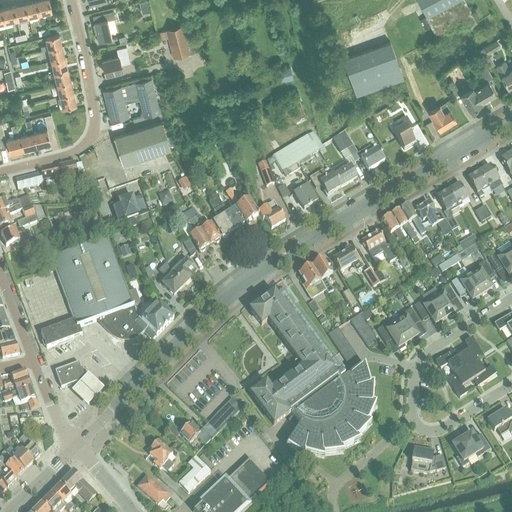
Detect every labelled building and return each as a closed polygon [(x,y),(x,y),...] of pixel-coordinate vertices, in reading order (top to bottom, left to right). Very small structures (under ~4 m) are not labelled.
[(48,0),(38,0),(36,1),(39,14),(51,11),(48,0)] [(148,0),(139,2),(142,14),(150,11),(148,0)] [(475,19),(482,16),(477,7),(470,11),(464,0),(417,0),(426,16),(419,20),(425,31),(431,27),(437,37),(459,25),(467,27),(477,22),(475,19)] [(39,14),(36,1),(24,3),(27,17),(39,14)] [(24,3),(12,6),(16,20),(27,17),(24,3)] [(16,20),(12,6),(1,9),(4,23),(16,20)] [(103,21),(94,23),(98,42),(106,40),(107,45),(114,43),(113,38),(112,38),(107,20),(115,18),(113,11),(101,13),(103,21)] [(168,30),(170,38),(175,56),(187,53),(180,27),(168,30)] [(48,49),(62,46),(59,34),(45,37),(47,45),(40,46),(41,51),(48,49)] [(125,36),(118,37),(120,45),(127,43),(125,36)] [(17,41),(18,47),(30,45),(29,39),(17,41)] [(488,53),(499,47),(496,40),(484,47),(488,53)] [(356,96),(403,79),(390,42),(343,58),(356,96)] [(64,58),(62,46),(48,49),(51,61),(64,58)] [(102,61),(105,74),(122,70),(121,65),(127,64),(125,53),(128,53),(126,46),(116,49),(118,56),(102,61)] [(484,60),(488,68),(494,64),(490,57),(484,60)] [(67,70),(64,58),(51,61),(54,73),(67,70)] [(508,87),(511,84),(511,69),(510,71),(504,62),(496,67),(508,87)] [(488,81),(492,77),(487,68),(482,72),(488,81)] [(67,70),(54,73),(56,84),(70,81),(67,70)] [(285,80),(282,70),(276,72),(278,82),(285,80)] [(6,81),(12,80),(10,71),(4,73),(6,81)] [(151,78),(103,90),(111,121),(124,118),(123,114),(127,113),(125,103),(139,99),(142,110),(146,109),(148,116),(160,113),(151,78)] [(12,80),(6,81),(8,90),(14,89),(12,80)] [(460,93),(454,83),(452,80),(446,84),(454,97),(460,93)] [(70,81),(56,84),(59,96),(73,93),(70,81)] [(434,91),(440,87),(437,81),(430,85),(434,91)] [(482,104),(472,87),(469,82),(462,87),(465,92),(460,95),(469,111),(482,104)] [(479,83),(472,87),(482,104),(482,103),(496,94),(489,82),(481,86),(479,83)] [(76,105),(73,93),(59,96),(62,108),(76,105)] [(306,117),(297,93),(273,102),(267,105),(270,114),(277,111),(282,126),(291,124),(299,121),(306,117)] [(445,102),(440,106),(428,113),(438,130),(456,119),(445,102)] [(396,104),(390,107),(393,114),(400,110),(396,104)] [(47,129),(54,127),(50,115),(43,117),(47,129)] [(393,133),(403,151),(414,144),(408,133),(413,130),(406,118),(395,124),(399,130),(393,133)] [(27,134),(19,136),(23,150),(36,147),(34,138),(33,133),(31,127),(29,120),(25,122),(26,128),(27,134)] [(121,165),(170,149),(161,122),(112,137),(121,165)] [(23,150),(19,136),(16,125),(10,126),(13,137),(5,140),(9,154),(23,150)] [(34,138),(36,147),(50,143),(46,129),(33,133),(34,138)] [(344,133),(338,137),(346,150),(352,146),(344,133)] [(338,137),(331,141),(340,154),(346,150),(338,137)] [(318,140),(281,157),(290,177),(327,160),(318,140)] [(206,141),(199,145),(202,151),(209,148),(206,141)] [(368,171),(384,162),(377,150),(372,153),(369,147),(358,154),(368,171)] [(511,154),(499,160),(511,180),(511,154)] [(266,162),(268,168),(271,166),(276,164),(273,159),(266,162)] [(74,164),(39,171),(41,180),(55,177),(55,181),(77,177),(74,164)] [(219,177),(225,174),(220,165),(214,168),(219,177)] [(490,166),(478,173),(487,188),(491,194),(502,187),(499,181),(490,166)] [(333,177),(340,188),(356,178),(349,167),(333,177)] [(274,184),(268,170),(260,173),(266,187),(274,184)] [(340,188),(333,177),(332,175),(327,178),(322,170),(308,179),(315,190),(321,186),(327,196),(340,188)] [(478,173),(467,180),(479,199),(483,196),(481,192),(487,188),(478,173)] [(33,176),(36,186),(42,185),(39,174),(33,176)] [(171,175),(165,177),(169,191),(176,188),(171,175)] [(36,186),(33,176),(27,177),(30,188),(36,186)] [(24,189),(22,179),(15,181),(17,191),(24,189)] [(303,188),(299,181),(293,185),(297,191),(294,193),(303,210),(316,202),(306,186),(303,188)] [(459,185),(447,192),(456,207),(468,200),(459,185)] [(284,186),(278,189),(281,198),(287,208),(293,205),(289,197),(284,186)] [(230,191),(225,194),(230,201),(230,200),(245,224),(250,221),(253,222),(256,220),(256,217),(258,216),(248,201),(238,207),(236,205),(237,202),(235,198),(230,191)] [(447,192),(436,198),(445,212),(443,213),(446,219),(444,220),(449,229),(451,232),(456,229),(457,228),(451,217),(452,216),(449,211),(456,207),(447,192)] [(22,212),(31,208),(26,197),(6,206),(3,200),(0,201),(0,213),(7,211),(20,206),(21,210),(22,212)] [(213,202),(217,208),(232,232),(236,229),(239,230),(241,229),(242,226),(243,225),(234,210),(228,213),(223,205),(222,206),(218,199),(213,202)] [(271,229),(284,221),(278,210),(273,202),(258,211),(262,219),(264,218),(271,229)] [(431,228),(444,220),(438,211),(434,214),(428,203),(416,210),(422,221),(426,219),(431,228)] [(408,205),(399,210),(408,224),(412,222),(420,235),(421,237),(425,234),(408,205)] [(7,211),(0,213),(0,226),(10,223),(7,216),(21,210),(20,206),(7,211)] [(25,219),(16,223),(19,229),(44,219),(39,207),(33,208),(31,208),(34,216),(25,219)] [(480,210),(485,220),(490,217),(485,207),(480,210)] [(22,212),(25,219),(34,216),(31,208),(22,212)] [(218,219),(212,223),(221,239),(222,238),(225,239),(227,237),(228,235),(232,232),(217,208),(213,211),(218,219)] [(193,209),(187,212),(193,221),(209,246),(213,244),(216,245),(219,243),(219,240),(220,240),(210,224),(205,228),(193,209)] [(408,224),(399,210),(390,216),(399,230),(403,227),(411,241),(416,238),(408,224)] [(485,220),(480,210),(475,213),(480,223),(485,220)] [(63,212),(56,214),(58,221),(65,218),(63,212)] [(193,221),(187,212),(182,215),(193,235),(188,238),(198,253),(199,252),(202,253),(204,252),(205,249),(209,246),(193,221)] [(502,213),(497,215),(498,217),(497,217),(504,227),(509,224),(503,214),(502,214),(502,213)] [(399,230),(390,216),(381,222),(389,235),(393,233),(401,246),(406,243),(399,230)] [(491,218),(486,221),(493,233),(497,231),(493,224),(495,223),(491,218)] [(134,220),(127,223),(130,230),(137,226),(134,220)] [(99,225),(93,227),(95,234),(101,232),(99,225)] [(16,229),(14,230),(0,235),(5,247),(19,242),(16,235),(18,234),(16,229)] [(456,229),(451,232),(454,239),(459,236),(456,229)] [(62,231),(52,233),(55,244),(65,241),(62,231)] [(378,233),(361,243),(371,259),(382,253),(389,263),(396,259),(388,246),(386,247),(378,233)] [(473,236),(458,245),(463,252),(475,245),(477,243),(473,236)] [(25,252),(34,249),(30,239),(21,242),(25,252)] [(68,306),(74,322),(76,321),(79,328),(98,321),(114,337),(117,339),(122,340),(126,341),(130,340),(134,338),(142,332),(142,333),(143,333),(134,323),(138,319),(133,306),(133,307),(108,239),(51,260),(68,306)] [(190,256),(195,252),(188,240),(182,243),(190,256)] [(508,243),(502,246),(507,254),(511,261),(511,244),(510,246),(508,243)] [(463,252),(456,256),(460,262),(478,250),(475,245),(464,251),(463,252)] [(127,246),(119,249),(122,259),(130,256),(127,246)] [(498,253),(487,260),(496,274),(503,270),(510,280),(511,279),(511,261),(507,254),(502,246),(496,250),(498,253)] [(357,271),(362,268),(350,250),(348,247),(342,251),(344,253),(332,260),(339,272),(353,264),(357,271)] [(441,256),(430,262),(434,268),(444,261),(441,256)] [(404,271),(409,267),(403,257),(397,260),(404,271)] [(311,267),(325,291),(328,295),(333,292),(325,279),(332,275),(323,260),(311,267)] [(180,284),(183,287),(191,279),(191,278),(196,272),(186,261),(182,264),(179,261),(168,271),(169,273),(180,284)] [(446,262),(438,267),(441,273),(450,268),(446,262)] [(470,278),(482,296),(492,289),(486,281),(493,276),(484,262),(473,269),(476,274),(470,278)] [(180,284),(169,273),(168,271),(166,264),(158,271),(162,276),(158,280),(162,284),(161,285),(173,297),(183,287),(180,284)] [(132,267),(126,270),(130,279),(136,276),(132,267)] [(304,272),(298,275),(305,286),(303,287),(311,300),(325,291),(311,267),(310,268),(308,267),(304,269),(304,272)] [(148,281),(154,277),(149,268),(144,271),(148,281)] [(438,269),(430,274),(434,280),(441,275),(438,269)] [(379,285),(373,276),(370,270),(364,274),(372,289),(379,285)] [(379,272),(373,276),(379,285),(385,281),(379,272)] [(482,296),(470,278),(467,273),(450,284),(459,298),(466,293),(473,304),(479,300),(478,298),(482,296)] [(433,301),(445,320),(449,317),(450,319),(456,315),(449,304),(456,300),(447,286),(436,293),(439,298),(433,301)] [(350,308),(356,305),(348,291),(342,295),(350,308)] [(273,426),(281,420),(290,413),(293,417),(287,422),(288,423),(298,429),(285,448),(286,449),(287,447),(297,454),(298,451),(304,453),(304,456),(305,454),(317,457),(316,455),(323,454),(323,458),(324,458),(324,455),(336,454),(335,452),(341,449),(343,452),(342,450),(353,444),(351,443),(356,438),(359,440),(357,438),(366,429),(364,428),(366,422),(369,424),(370,423),(368,422),(373,411),(370,411),(371,404),(374,404),(372,404),(373,391),(371,392),(369,386),(372,385),(372,384),(370,385),(366,373),(364,374),(360,369),(363,367),(363,366),(348,377),(345,372),(337,378),(332,371),(325,361),(324,362),(273,294),(249,312),(260,327),(268,321),(297,361),(295,363),(294,363),(293,370),(294,370),(296,373),(270,392),(265,385),(250,395),(273,426)] [(424,301),(413,308),(422,321),(429,317),(436,328),(442,324),(441,322),(445,320),(433,301),(431,298),(428,294),(422,298),(424,301)] [(312,303),(308,306),(314,315),(317,319),(321,316),(312,303)] [(134,323),(143,333),(147,328),(155,337),(173,319),(158,304),(140,322),(138,319),(134,323)] [(0,309),(0,332),(8,330),(0,309)] [(396,325),(408,343),(412,341),(413,343),(419,339),(412,328),(419,324),(410,310),(399,317),(402,321),(396,325)] [(369,311),(361,317),(365,323),(373,318),(369,311)] [(511,313),(494,325),(499,333),(506,328),(511,338),(511,313)] [(323,316),(318,320),(324,328),(329,325),(323,316)] [(354,328),(363,322),(360,316),(350,322),(354,328)] [(40,334),(46,350),(82,337),(79,328),(76,321),(74,322),(40,334)] [(363,322),(354,328),(357,333),(367,327),(363,322)] [(408,343),(396,325),(390,329),(387,325),(376,332),(385,345),(392,341),(399,352),(405,348),(404,346),(408,343)] [(370,332),(367,327),(357,333),(360,338),(370,332)] [(331,341),(341,334),(337,329),(328,336),(331,341)] [(374,337),(370,332),(360,338),(364,344),(374,337)] [(0,346),(14,344),(10,333),(0,334),(0,346)] [(344,339),(341,334),(331,341),(334,346),(344,339)] [(374,337),(364,344),(367,349),(377,342),(374,337)] [(348,344),(344,339),(334,346),(338,351),(348,344)] [(469,351),(458,358),(465,370),(477,362),(477,363),(484,358),(472,340),(465,344),(469,351)] [(0,346),(0,355),(1,359),(18,355),(14,344),(0,346)] [(348,344),(338,351),(341,356),(351,349),(348,344)] [(354,354),(351,349),(341,356),(344,361),(354,354)] [(458,358),(454,351),(435,363),(440,370),(447,366),(454,377),(465,370),(458,358)] [(354,354),(344,361),(349,368),(359,361),(354,354)] [(477,362),(465,370),(473,381),(472,381),(477,388),(495,376),(491,369),(484,373),(477,363),(477,362)] [(78,363),(55,372),(61,388),(77,382),(83,376),(78,363)] [(454,377),(447,381),(459,400),(466,395),(462,388),(472,381),(473,381),(465,370),(454,377)] [(10,376),(13,384),(27,379),(24,371),(10,376)] [(10,386),(3,388),(5,392),(8,391),(10,395),(30,388),(27,379),(13,384),(10,385),(10,386)] [(87,379),(71,396),(87,411),(103,394),(87,379)] [(30,388),(10,395),(2,398),(4,403),(18,398),(20,405),(34,400),(30,388)] [(232,399),(226,405),(236,415),(241,410),(240,409),(232,399)] [(8,410),(15,406),(12,401),(5,404),(8,410)] [(35,402),(27,404),(30,411),(37,409),(35,402)] [(27,404),(19,407),(21,413),(29,410),(27,404)] [(226,405),(221,410),(231,420),(236,415),(226,405)] [(221,410),(216,415),(227,425),(231,420),(221,410)] [(511,410),(507,413),(505,410),(487,422),(494,432),(496,431),(500,438),(508,433),(510,435),(511,434),(511,410)] [(227,425),(216,415),(212,420),(222,430),(227,425)] [(212,420),(207,425),(217,434),(222,430),(212,420)] [(188,425),(179,435),(183,439),(182,439),(189,445),(196,437),(201,442),(205,446),(210,441),(211,442),(213,440),(212,439),(217,434),(207,425),(202,430),(198,434),(193,428),(192,429),(188,425)] [(474,440),(471,434),(452,446),(459,457),(456,459),(462,469),(469,464),(467,461),(475,456),(477,459),(490,451),(481,436),(474,440)] [(23,453),(33,462),(41,455),(23,437),(19,441),(27,449),(23,453)] [(166,474),(172,466),(167,461),(171,457),(156,443),(150,450),(152,452),(148,456),(156,463),(154,466),(159,471),(160,469),(166,474)] [(10,448),(6,452),(13,460),(24,471),(33,462),(23,453),(21,451),(16,455),(10,448)] [(429,476),(429,474),(435,472),(445,469),(442,457),(435,459),(434,461),(431,460),(433,452),(425,451),(424,453),(413,451),(411,463),(412,463),(410,472),(429,476)] [(24,471),(13,460),(8,465),(1,458),(0,458),(0,463),(16,479),(24,471)] [(178,484),(188,494),(210,474),(195,458),(187,465),(193,470),(178,484)] [(193,511),(239,511),(271,482),(270,482),(269,483),(249,462),(250,460),(222,486),(193,511)] [(16,479),(0,463),(0,475),(1,476),(0,476),(0,480),(7,488),(16,479)] [(59,485),(68,494),(74,488),(88,503),(95,496),(81,481),(73,472),(59,485)] [(164,504),(169,498),(166,496),(166,495),(146,478),(137,488),(157,506),(161,501),(164,504)] [(70,496),(68,494),(59,485),(50,494),(65,508),(68,511),(72,508),(68,504),(66,505),(63,502),(70,496)] [(60,511),(65,508),(50,494),(41,503),(49,511),(60,511)] [(49,511),(41,503),(32,511),(49,511)]
